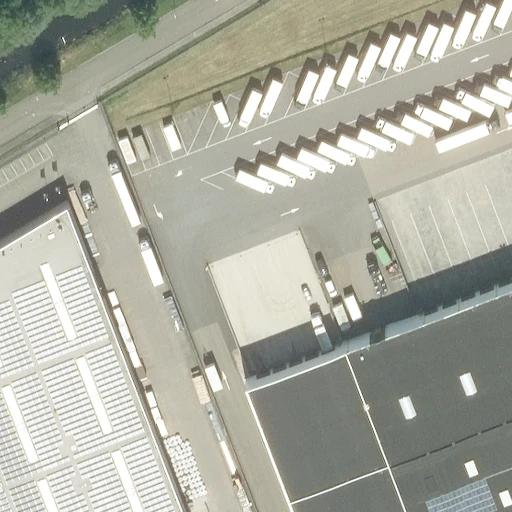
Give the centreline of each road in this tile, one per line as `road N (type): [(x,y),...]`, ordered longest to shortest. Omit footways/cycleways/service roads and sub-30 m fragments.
road 1 (unknown): [(61,95),(226,511)]
road 2 (unclassified): [(0,132),(221,0)]
